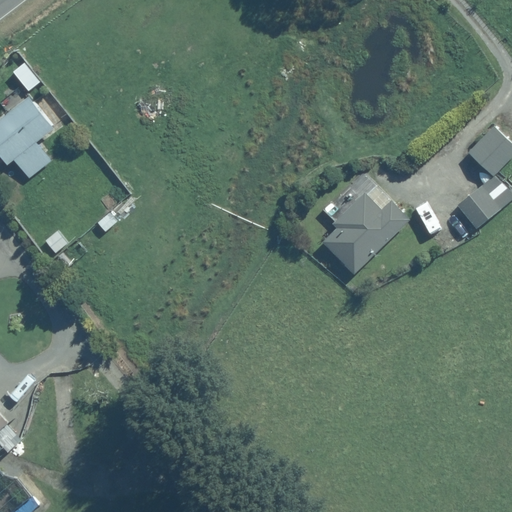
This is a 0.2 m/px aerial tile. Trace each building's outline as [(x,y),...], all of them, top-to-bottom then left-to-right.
[(61,126),(39,97),(34,100),(30,94),(0,115),(0,147),(10,162),(17,157),(32,177),(54,161),(39,142),(61,126)] [(494,176),(498,172),(511,159),(511,145),(494,125),(469,147),(492,174),(494,176)] [(494,176),(492,174),(458,203),(479,227),(511,198),(511,188),(498,172),(494,176)] [(384,206),(368,189),(347,208),(337,197),(324,209),(338,225),(323,238),(355,273),(415,219),(395,196),(384,206)] [(47,239),(57,251),(70,241),(60,229),(47,239)]
